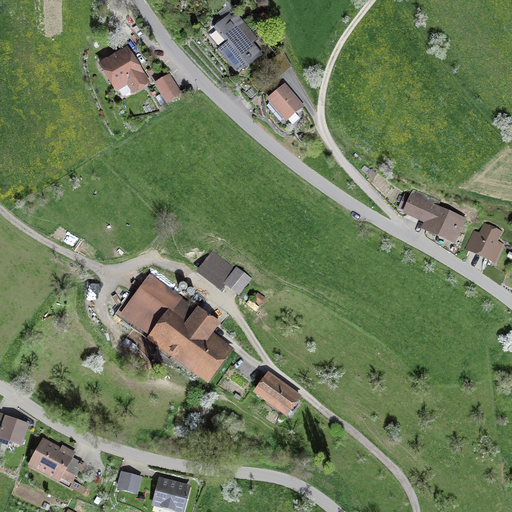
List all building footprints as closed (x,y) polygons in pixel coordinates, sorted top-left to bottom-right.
[(232,21),(229,18),(213,31),(227,47),(218,55),(238,77),(261,57),(252,48),(258,43),(236,18),(232,21)] [(128,50),(97,67),(114,96),(126,89),(132,98),(150,87),(128,50)] [(289,71),(282,57),(269,66),(279,83),(289,71)] [(168,78),(152,87),(165,108),(180,99),(168,78)] [(302,110),(283,89),(267,103),(287,124),(302,110)] [(251,91),(244,97),(249,103),(256,97),(251,91)] [(257,99),(251,105),(255,109),(261,104),(257,99)] [(301,137),(298,140),(303,146),(306,143),(301,137)] [(437,203),(413,193),(402,218),(426,228),(423,237),(455,251),(467,223),(434,209),(437,203)] [(480,238),(472,234),(463,254),(495,268),(503,248),(497,245),(501,235),(484,227),(480,238)] [(235,268),(212,250),(196,271),(221,290),(226,285),(239,295),(252,278),(236,266),(235,268)] [(150,274),(117,321),(210,387),(235,352),(215,338),(224,325),(150,274)] [(266,302),(257,296),(251,303),(261,310),(266,302)] [(303,405),(268,378),(254,397),(289,423),(303,405)] [(197,401),(191,412),(199,416),(205,405),(197,401)] [(29,427),(4,421),(0,435),(0,446),(22,452),(29,427)] [(83,464),(43,443),(30,469),(69,489),(83,464)] [(141,480),(122,476),(118,495),(136,499),(141,480)] [(184,511),(189,489),(157,482),(152,510),(159,511),(184,511)]
